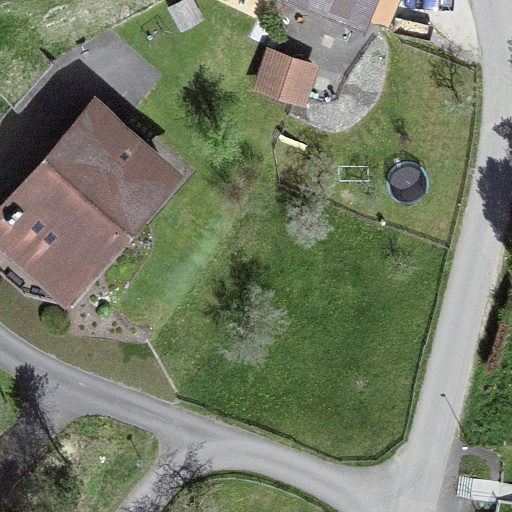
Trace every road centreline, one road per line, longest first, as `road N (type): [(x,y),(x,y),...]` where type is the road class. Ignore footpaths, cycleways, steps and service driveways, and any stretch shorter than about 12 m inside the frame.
road 1 (residential): [(493,0),(507,31),(482,278),(429,511)]
road 2 (residential): [(0,346),(13,360),(194,441)]
road 3 (residential): [(194,441),(378,511)]
